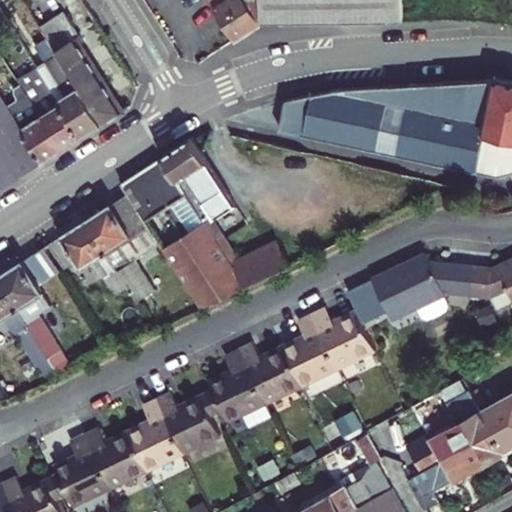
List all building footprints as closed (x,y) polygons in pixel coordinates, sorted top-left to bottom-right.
[(248,0),(210,0),(236,39),(263,22),(248,0)] [(404,0),(248,0),(263,22),(405,20),(404,0)] [(64,11),(42,26),(52,42),(104,124),(122,112),(79,45),(84,42),(64,11)] [(104,124),(52,42),(32,56),(40,70),(83,137),(104,124)] [(21,82),(27,92),(64,149),(83,137),(40,70),(21,82)] [(511,82),(496,79),(396,85),(340,89),(286,100),(281,129),(381,152),(498,177),(511,173),(511,82)] [(0,190),(44,162),(8,106),(0,92),(0,190)] [(18,100),(8,106),(44,162),(64,149),(27,92),(18,98),(18,100)] [(218,242),(247,287),(290,266),(276,239),(238,258),(212,217),(232,204),(191,139),(164,157),(189,195),(218,242)] [(164,157),(123,183),(129,193),(147,221),(172,205),(189,195),(164,157)] [(147,221),(129,193),(87,220),(128,287),(137,302),(155,290),(136,258),(161,243),(147,221)] [(190,232),(164,249),(176,268),(218,242),(189,195),(172,205),(190,232)] [(115,294),(128,287),(87,220),(49,244),(64,267),(75,260),(81,269),(92,263),(102,278),(104,277),(115,294)] [(218,242),(176,268),(201,308),(247,287),(218,242)] [(0,274),(0,280),(48,357),(61,349),(39,313),(51,305),(39,285),(60,272),(44,247),(0,274)] [(451,293),(471,295),(474,267),(432,262),(428,254),(374,279),(379,289),(394,318),(395,320),(420,308),(425,319),(431,321),(449,313),(452,306),(447,296),(451,293)] [(511,261),(497,269),(474,267),(471,295),(490,297),(505,289),(511,302),(511,261)] [(0,319),(4,318),(15,335),(17,334),(42,373),(54,366),(48,357),(0,280),(0,319)] [(379,289),(365,295),(380,325),(394,318),(379,289)] [(511,302),(505,289),(490,297),(497,310),(511,302)] [(376,350),(357,312),(334,322),(327,307),(314,313),(340,367),(376,350)] [(307,336),(285,347),(303,385),(340,367),(314,313),(300,320),(307,336)] [(239,348),(265,403),(303,385),(285,347),(262,357),(254,342),(239,348)] [(208,394),(217,412),(224,409),(229,420),(265,403),(239,348),(225,355),(233,371),(211,382),(215,391),(208,394)] [(472,391),(465,380),(455,385),(460,394),(449,400),(458,415),(479,404),(472,391)] [(486,383),(472,391),(479,404),(493,397),(486,383)] [(160,399),(186,453),(220,436),(210,415),(217,412),(208,394),(181,407),(174,392),(160,399)] [(511,395),(483,411),(494,431),(511,421),(511,395)] [(153,421),(130,432),(149,471),(186,453),(160,399),(146,406),(153,421)] [(429,468),(494,431),(483,411),(418,448),(429,468)] [(511,421),(494,431),(505,451),(511,447),(511,421)] [(99,427),(86,434),(112,489),(149,471),(130,432),(107,443),(99,427)] [(422,472),(408,479),(426,509),(439,502),(434,491),(505,451),(494,431),(429,468),(422,472)] [(61,475),(55,478),(63,496),(69,493),(75,507),(112,489),(86,434),(72,440),(80,456),(57,468),(61,475)] [(369,434),(357,441),(370,461),(371,463),(378,459),(383,457),(369,434)] [(418,448),(411,452),(422,472),(429,468),(418,448)] [(355,470),(360,480),(361,480),(373,499),(394,488),(378,459),(371,463),(370,461),(355,470)] [(18,478),(5,484),(17,511),(63,511),(57,499),(63,496),(55,478),(26,492),(18,478)] [(350,511),(373,499),(361,480),(360,480),(303,511),(350,511)] [(0,511),(17,511),(5,484),(0,486),(0,511)] [(350,511),(407,511),(394,488),(373,499),(350,511)] [(290,493),(285,496),(292,508),(296,505),(290,493)] [(286,511),(292,508),(285,496),(279,499),(286,511)]
